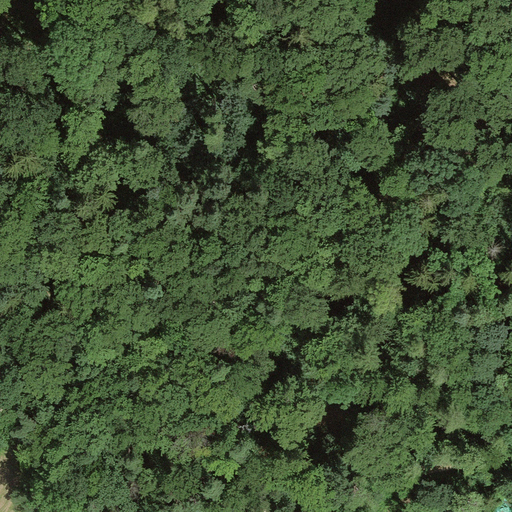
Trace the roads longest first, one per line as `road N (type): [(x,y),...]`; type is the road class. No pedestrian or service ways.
road 1 (track): [(230,291),(511,115)]
road 2 (track): [(511,281),(400,292),(230,291)]
road 3 (track): [(0,411),(230,291)]
road 4 (track): [(511,449),(465,455),(273,511)]
road 5 (track): [(363,212),(387,75),(377,0)]
